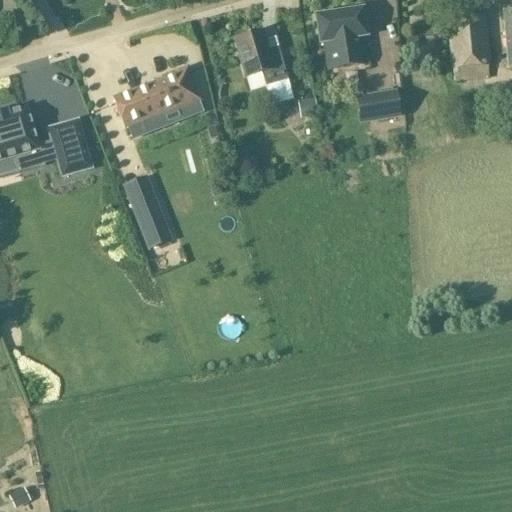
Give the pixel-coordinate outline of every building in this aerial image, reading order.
[(362,12),(315,19),(319,45),(325,44),(329,71),(365,65),(361,39),(366,38),(362,12)] [(511,12),(503,13),(507,72),(511,71),(511,12)] [(446,23),(450,73),(490,69),(486,18),(446,23)] [(278,49),(267,52),(262,34),(234,42),(245,80),(262,75),(266,88),(287,82),(278,49)] [(158,84),(109,104),(121,132),(124,131),(129,144),(144,138),(138,125),(169,112),(170,114),(195,104),(182,72),(157,82),(158,84)] [(369,99),(373,122),(399,118),(396,94),(369,99)] [(0,167),(16,163),(20,179),(43,172),(42,170),(56,166),(61,184),(92,176),(77,127),(47,136),(50,148),(37,152),(26,114),(7,120),(6,118),(0,119),(0,167)] [(152,200),(129,209),(146,252),(170,243),(152,200)]
